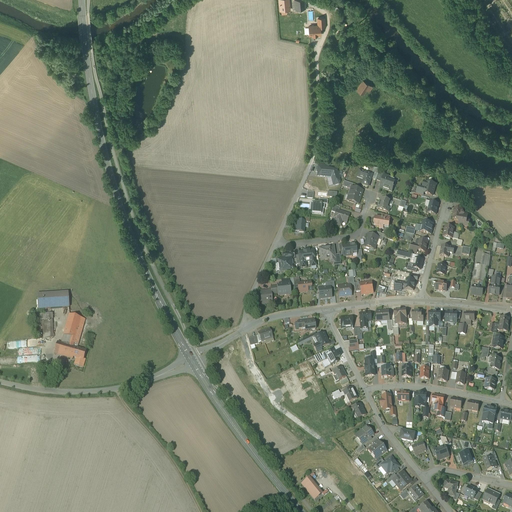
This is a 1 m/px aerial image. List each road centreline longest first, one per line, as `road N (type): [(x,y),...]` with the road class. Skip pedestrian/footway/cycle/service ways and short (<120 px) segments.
road 1 (secondary): [(163,310),(101,142),(81,0)]
road 2 (residential): [(275,242),(317,141),(315,42)]
road 3 (unclassified): [(0,381),(92,391),(191,362)]
road 4 (secondary): [(300,511),(191,362)]
road 5 (track): [(116,388),(199,511)]
road 6 (residential): [(364,389),(413,387),(500,403)]
road 7 (residential): [(275,242),(356,235),(369,197)]
